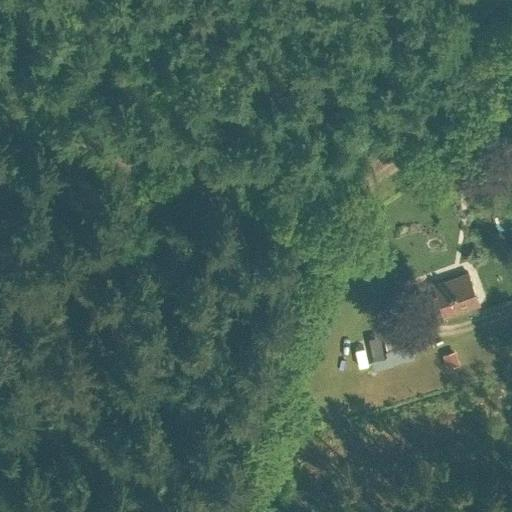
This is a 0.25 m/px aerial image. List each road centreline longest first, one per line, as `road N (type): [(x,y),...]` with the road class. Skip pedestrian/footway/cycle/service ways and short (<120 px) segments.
road 1 (track): [(0,120),(305,227)]
road 2 (track): [(224,511),(305,227)]
road 3 (track): [(305,227),(475,111)]
